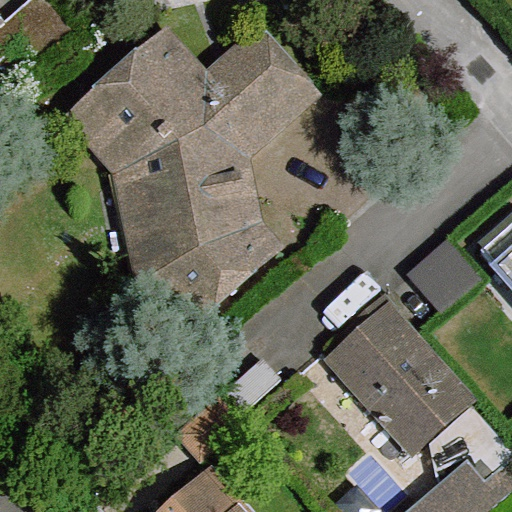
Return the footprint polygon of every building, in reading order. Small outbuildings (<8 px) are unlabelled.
[(40,0),(3,33),(0,29),(0,66),(19,50),(39,74),(77,41),(41,0),(40,0)] [(165,37),(69,114),(113,166),(136,291),(176,327),(266,249),(250,229),(238,153),(307,89),(257,33),(199,76),(165,37)] [(322,156),(317,200),(360,204),(365,160),(322,156)] [(511,233),(488,254),(511,282),(511,233)] [(447,308),(487,276),(458,240),(418,272),(447,308)] [(394,312),(327,369),(411,466),(477,409),(394,312)] [(471,473),(423,511),(491,511),(511,495),(511,469),(486,491),(471,473)] [(235,511),(210,482),(175,511),(235,511)]
